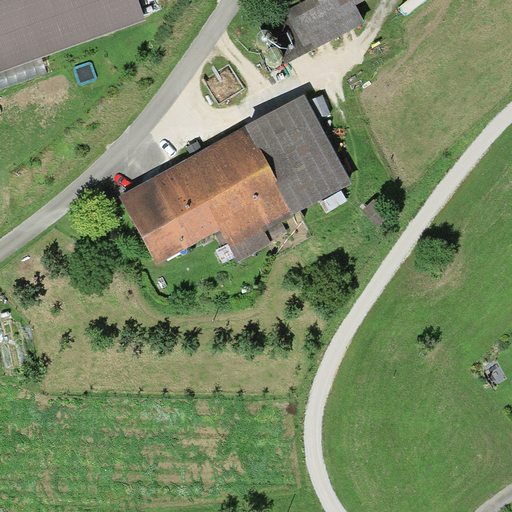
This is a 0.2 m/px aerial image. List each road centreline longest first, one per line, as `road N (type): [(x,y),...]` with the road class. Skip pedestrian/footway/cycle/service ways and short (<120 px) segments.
road 1 (track): [(328,511),(308,414),(324,362),(447,179),(511,109)]
road 2 (residential): [(234,0),(153,128),(0,250)]
